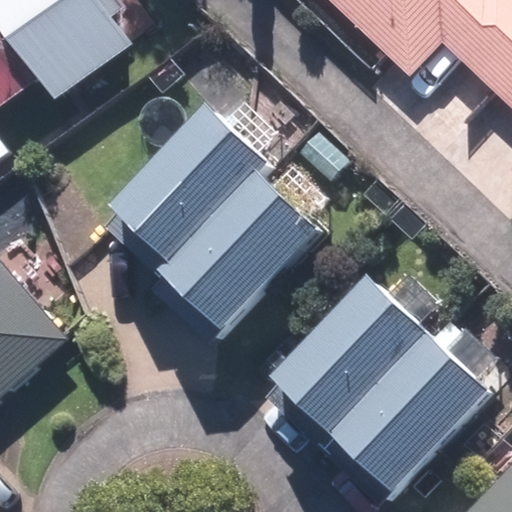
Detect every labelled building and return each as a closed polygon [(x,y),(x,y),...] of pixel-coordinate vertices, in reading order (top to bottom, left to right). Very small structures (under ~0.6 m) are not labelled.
[(156,27),(135,0),(0,0),(0,114),(54,77),(68,94),(156,27)] [(511,0),(337,0),(416,77),(449,44),(470,64),(494,88),(511,70),(511,0)] [(511,106),(511,160),(505,167),(511,174),(511,70),(494,88),(511,106)] [(125,205),(174,251),(163,264),(240,334),(334,230),(273,175),(285,163),(221,103),(125,205)] [(0,448),(5,445),(0,439),(0,413),(82,343),(0,248),(0,448)] [(508,392),(387,278),(290,380),(411,494),(508,392)] [(511,511),(511,489),(489,511),(511,511)]
